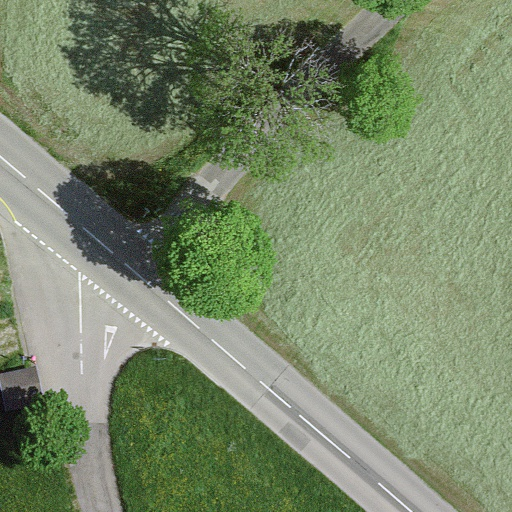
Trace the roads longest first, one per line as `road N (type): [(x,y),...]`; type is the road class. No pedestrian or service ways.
road 1 (unclassified): [(405,0),(117,259)]
road 2 (secondary): [(408,511),(117,259)]
road 3 (unclassified): [(117,259),(84,323),(82,400),(104,511)]
road 4 (secondary): [(0,157),(117,259)]
